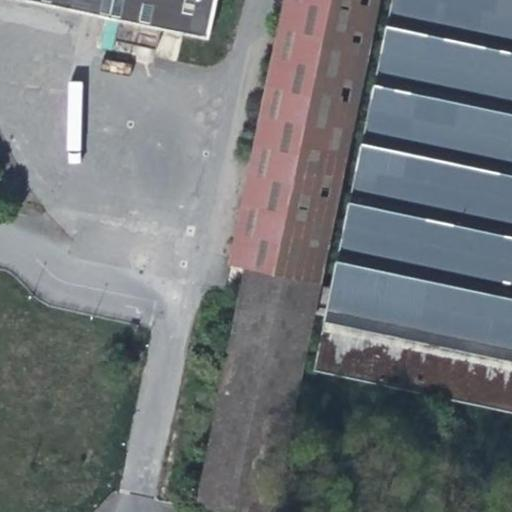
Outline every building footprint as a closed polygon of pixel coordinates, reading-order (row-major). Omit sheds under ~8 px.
[(23,0),(98,16),(93,41),(153,51),(158,29),(207,39),(215,0),(23,0)] [(284,0),(229,265),(245,268),(320,284),(379,0),(284,0)] [(511,0),(392,0),(314,369),(511,411),(511,0)] [(231,511),(271,511),(320,284),(245,268),(239,296),(219,388),(200,476),(194,504),(231,511)] [(169,470),(200,476),(219,388),(188,381),(169,470)]
